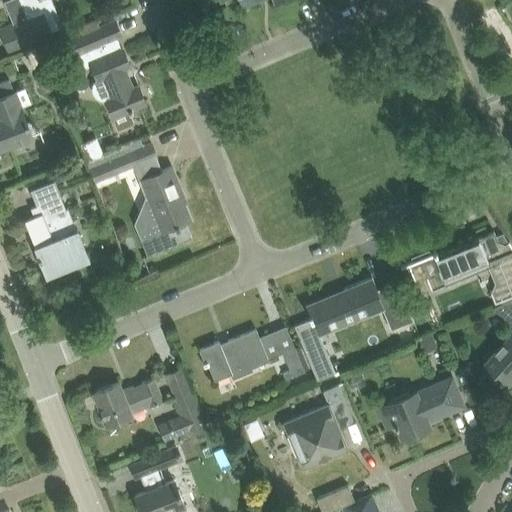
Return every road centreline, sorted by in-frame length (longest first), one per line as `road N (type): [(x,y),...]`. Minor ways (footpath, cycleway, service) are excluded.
road 1 (residential): [(511,175),(258,270)]
road 2 (residential): [(258,270),(35,364)]
road 3 (residential): [(394,0),(187,88)]
road 4 (residential): [(258,270),(187,88)]
road 5 (residential): [(96,511),(35,364)]
road 6 (residential): [(511,144),(454,0)]
road 7 (residential): [(416,511),(413,478),(432,457),(511,435)]
